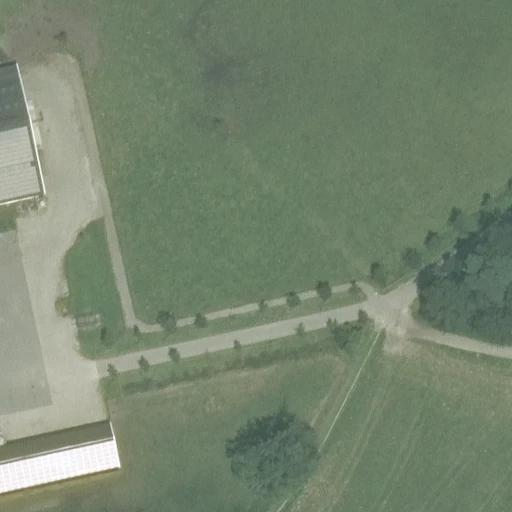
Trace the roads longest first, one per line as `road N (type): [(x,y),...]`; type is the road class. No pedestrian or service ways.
road 1 (track): [(511,350),(425,334),(389,311),(270,511)]
road 2 (track): [(0,74),(38,66),(67,205),(42,272),(64,372)]
